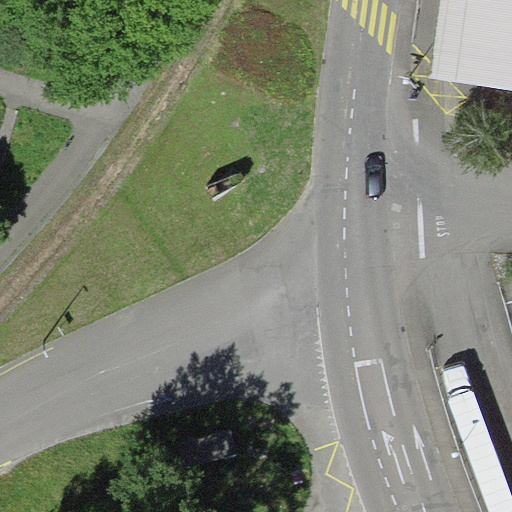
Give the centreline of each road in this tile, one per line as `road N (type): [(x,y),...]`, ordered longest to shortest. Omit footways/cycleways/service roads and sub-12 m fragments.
road 1 (unclassified): [(360,295),(249,323),(0,422)]
road 2 (residential): [(366,0),(349,191),(360,295)]
road 3 (residential): [(360,295),(379,404),(411,511)]
